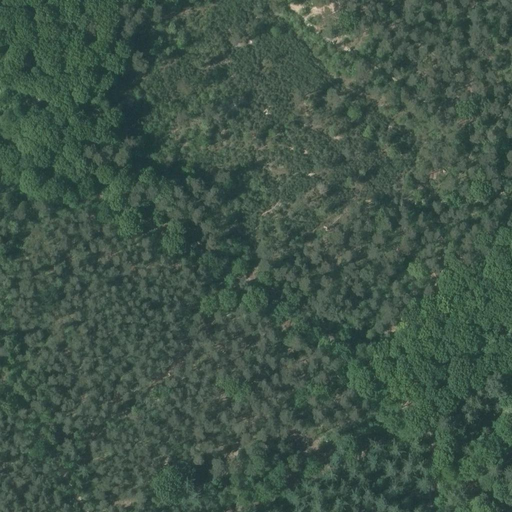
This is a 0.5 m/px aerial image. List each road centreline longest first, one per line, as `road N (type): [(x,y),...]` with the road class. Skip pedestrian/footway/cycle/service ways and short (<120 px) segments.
road 1 (track): [(227,511),(424,426),(376,376),(244,276),(124,211),(0,163)]
road 2 (track): [(511,154),(322,38),(281,0)]
road 3 (track): [(20,170),(57,0)]
road 4 (track): [(85,511),(0,369)]
